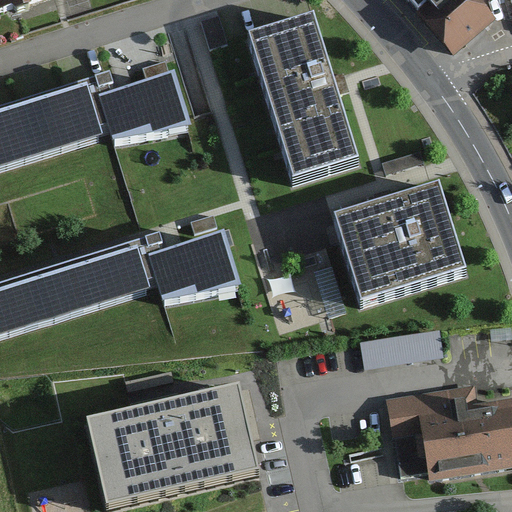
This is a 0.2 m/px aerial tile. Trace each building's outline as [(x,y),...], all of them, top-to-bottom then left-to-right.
[(55,0),(0,0),(0,17),(56,1),(55,0)] [(470,0),(411,0),(425,15),(421,18),(454,56),(491,24),(477,7),(470,0)] [(317,28),(254,48),(299,193),(363,173),(317,28)] [(133,74),(139,91),(176,78),(170,62),(133,74)] [(87,93),(0,119),(0,177),(103,145),(100,136),(107,133),(113,151),(192,136),(175,81),(91,107),(87,93)] [(423,153),(387,163),(390,172),(426,162),(423,153)] [(389,211),(339,227),(367,316),(472,282),(444,194),(389,211)] [(138,255),(0,298),(0,345),(151,298),(148,289),(155,287),(163,311),(242,296),(224,241),(141,266),(140,262),(138,255)] [(364,340),(366,368),(447,361),(444,333),(364,340)] [(139,417),(85,429),(103,511),(113,511),(257,479),(247,430),(240,395),(139,417)] [(476,395),(393,409),(400,449),(428,444),(435,487),(511,473),(511,413),(481,419),(476,395)]
